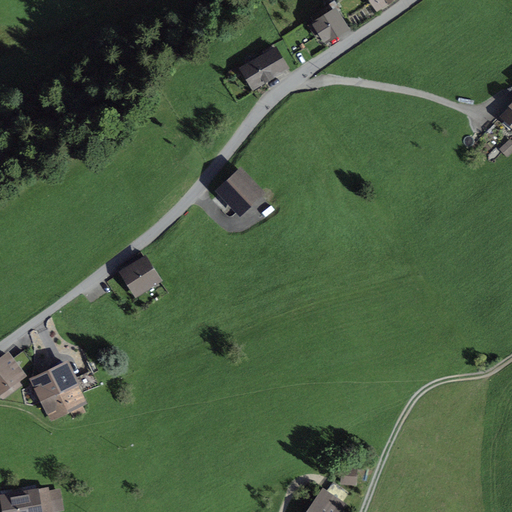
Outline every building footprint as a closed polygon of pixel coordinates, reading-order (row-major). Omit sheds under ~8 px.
[(327,38),(344,27),(329,5),(313,16),(327,38)] [(287,69),(276,50),(245,69),(254,85),(280,70),(281,72),(287,69)] [(508,158),(511,153),(511,141),(510,139),(499,149),(508,158)] [(240,174),(223,190),(240,209),(258,192),(240,174)] [(126,273),(136,290),(157,277),(146,260),(126,273)] [(10,356),(0,362),(0,389),(22,373),(10,356)] [(36,380),(46,399),(70,387),(72,387),(69,380),(74,378),(68,365),(36,380)] [(75,397),(70,387),(46,399),(53,415),(70,407),(74,416),(84,412),(81,405),(79,407),(74,397),(75,397)] [(345,469),(344,482),(354,482),(355,469),(345,469)] [(5,498),(7,511),(50,511),(46,488),(39,489),(39,492),(5,498)] [(311,511),(335,511),(341,504),(325,493),(311,511)]
